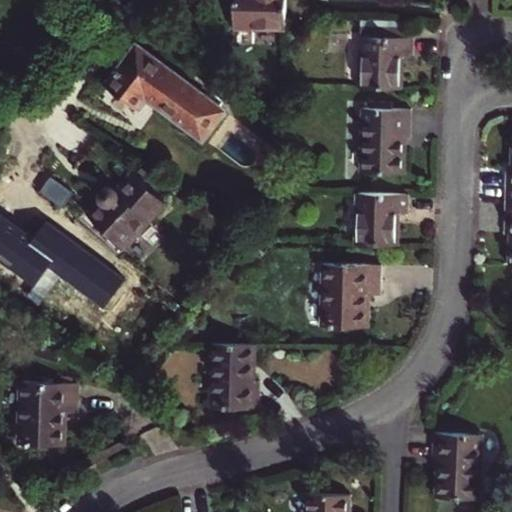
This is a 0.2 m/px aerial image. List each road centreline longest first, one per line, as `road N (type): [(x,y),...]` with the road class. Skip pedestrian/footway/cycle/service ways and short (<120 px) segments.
road 1 (residential): [(394,397),(290,445),(165,478),(96,511)]
road 2 (residential): [(460,96),(453,298),(437,344),(394,397)]
